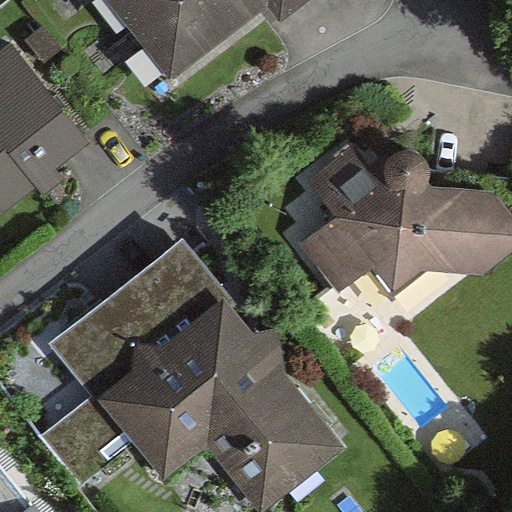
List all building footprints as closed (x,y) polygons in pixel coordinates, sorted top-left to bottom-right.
[(116,0),(174,73),(268,0),(269,0),(282,15),(301,0),(116,0)] [(92,142),(12,44),(0,53),(0,198),(8,209),(92,142)] [(511,204),(502,191),(435,185),(437,170),(436,158),(429,148),(420,144),(407,144),(378,168),(357,143),(313,179),(340,212),(303,243),(342,289),(371,265),(394,292),(427,264),(493,272),(511,254),(511,204)] [(347,448),(227,296),(100,396),(163,476),(209,440),(266,511),(347,448)] [(39,511),(0,460),(0,511),(39,511)]
